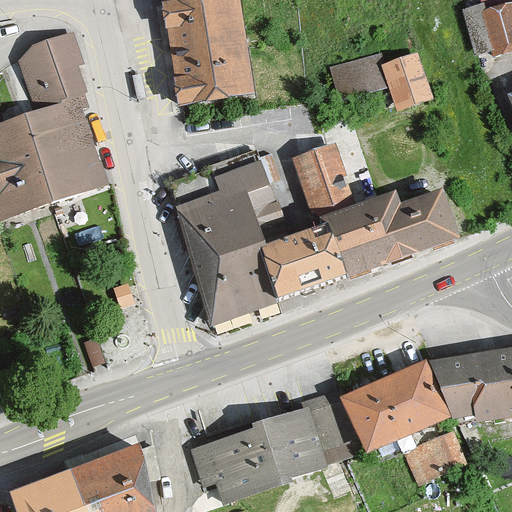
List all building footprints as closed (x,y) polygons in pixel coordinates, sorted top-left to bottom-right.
[(235,0),(196,0),(166,5),(182,105),(251,94),(235,0)] [(511,0),(482,0),(485,8),(464,14),(482,68),(511,58),(511,0)] [(72,37),(15,59),(36,115),(87,101),(72,37)] [(376,57),(323,71),(333,105),(387,91),(376,57)] [(418,57),(383,69),(397,115),(433,102),(418,57)] [(82,106),(0,131),(0,223),(109,187),(82,106)] [(259,159),(256,152),(208,169),(209,173),(170,185),(212,325),(278,302),(262,253),(242,195),(267,185),(259,159)] [(326,228),(346,278),(456,240),(441,197),(399,211),(394,198),(351,214),(330,152),(300,162),(324,229),(326,228)] [(259,159),(267,185),(281,180),(272,154),(259,159)] [(262,253),(287,243),(267,185),(242,195),(262,253)] [(262,253),(278,302),(346,278),(326,228),(324,229),(287,243),(262,253)] [(127,288),(116,291),(121,307),(132,303),(129,294),(127,288)] [(511,353),(428,363),(456,422),(511,418),(511,353)] [(428,363),(343,404),(372,463),(399,450),(416,442),(456,422),(428,363)] [(308,416),(193,450),(202,489),(218,485),(227,511),(330,478),(327,467),(345,460),(325,398),(302,404),(308,416)] [(416,442),(399,450),(422,496),(474,471),(456,432),(420,450),(416,442)] [(152,511),(146,483),(160,480),(154,447),(141,452),(140,449),(66,477),(13,497),(18,511),(152,511)]
